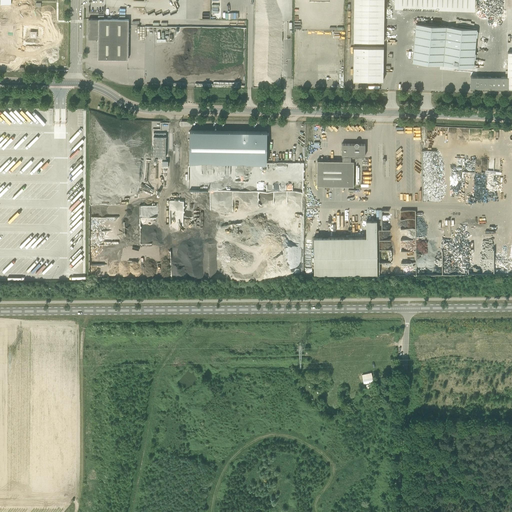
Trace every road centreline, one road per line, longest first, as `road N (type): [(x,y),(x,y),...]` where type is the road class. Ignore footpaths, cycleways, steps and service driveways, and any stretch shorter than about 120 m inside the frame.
road 1 (unclassified): [(75,83),(148,111),(511,118)]
road 2 (secondary): [(0,312),(407,308)]
road 3 (unclassified): [(395,511),(407,308)]
road 4 (track): [(79,499),(83,327)]
